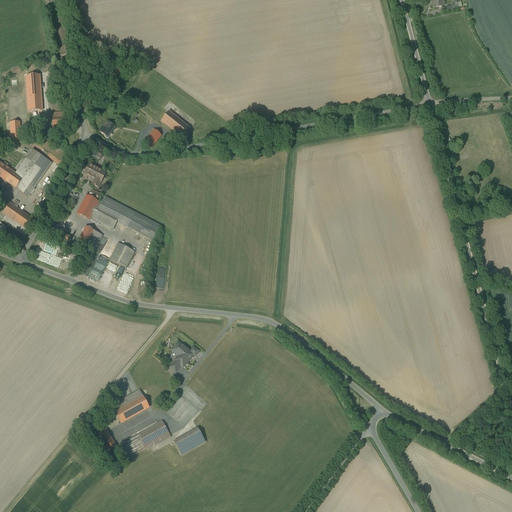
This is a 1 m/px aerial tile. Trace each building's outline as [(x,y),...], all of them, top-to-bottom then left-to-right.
[(442,0),(429,0),(433,9),(445,5),(444,1),(443,1),(442,0)] [(72,54),(63,17),(52,20),(61,56),(72,54)] [(112,62),(104,73),(107,75),(106,76),(112,81),(122,69),(112,62)] [(132,79),(124,73),(116,83),(119,86),(118,87),(123,90),(132,79)] [(40,75),(26,76),(27,94),(41,93),(40,75)] [(41,93),(27,94),(28,102),(9,103),(11,140),(21,140),(19,112),(42,110),(41,93)] [(190,129),(169,112),(161,121),(182,138),(190,129)] [(68,116),(52,117),(53,128),(69,127),(68,116)] [(116,128),(107,122),(100,132),(109,139),(116,128)] [(154,130),(144,143),(151,148),(161,136),(154,130)] [(47,160),(33,150),(26,159),(40,169),(47,160)] [(26,159),(16,174),(9,169),(2,179),(23,194),(33,179),(40,169),(26,159)] [(40,169),(33,179),(38,183),(52,163),(47,160),(40,169)] [(9,169),(0,162),(0,177),(2,179),(9,169)] [(106,173),(89,165),(87,169),(86,168),(83,174),(87,176),(88,175),(90,176),(90,177),(95,180),(95,181),(94,181),(92,185),(98,188),(101,182),(101,183),(106,173)] [(33,179),(23,194),(28,197),(38,183),(33,179)] [(99,194),(92,191),(89,197),(96,201),(99,194)] [(87,196),(77,214),(89,220),(90,218),(98,204),(98,202),(99,202),(96,201),(89,197),(87,196)] [(135,213),(105,198),(101,205),(120,215),(118,220),(128,226),(135,213)] [(32,219),(8,203),(2,212),(0,210),(0,219),(21,234),(32,219)] [(100,205),(98,204),(90,218),(113,230),(118,220),(120,215),(101,205),(100,205)] [(160,227),(135,213),(128,226),(153,239),(160,227)] [(72,238),(51,226),(47,233),(48,234),(69,245),(72,238)] [(95,231),(86,227),(78,241),(87,246),(95,231)] [(95,231),(87,246),(96,250),(103,236),(95,231)] [(135,252),(118,244),(109,261),(126,269),(135,252)] [(190,352),(178,342),(171,351),(179,357),(177,359),(176,359),(174,361),(175,362),(180,366),(183,368),(189,360),(193,355),(190,352)] [(199,351),(194,347),(190,352),(193,355),(195,357),(199,351)] [(180,366),(175,362),(170,368),(175,372),(179,367),(180,366)] [(160,389),(157,388),(156,388),(155,387),(153,387),(151,388),(149,390),(148,393),(148,395),(149,398),(150,400),(152,401),(155,401),(157,401),(160,399),(161,397),(162,394),(161,392),(160,389)] [(139,390),(111,406),(115,412),(143,397),(139,390)] [(143,397),(115,412),(121,424),(149,408),(143,397)] [(162,421),(122,443),(130,457),(149,447),(150,446),(149,444),(153,442),(155,446),(171,437),(162,421)] [(116,447),(104,425),(93,432),(105,453),(116,447)] [(198,430),(175,444),(181,455),(205,442),(198,430)]
